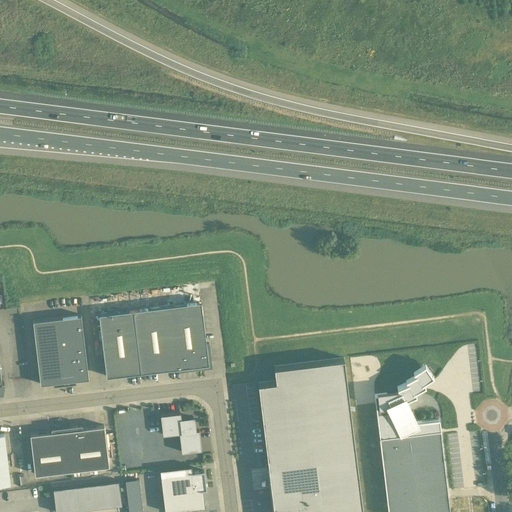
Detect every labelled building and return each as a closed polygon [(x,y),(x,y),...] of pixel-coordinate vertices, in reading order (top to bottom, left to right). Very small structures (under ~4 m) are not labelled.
[(200,300),(98,313),(106,375),(179,366),(179,369),(211,365),(208,342),(205,343),(200,300)] [(80,314),(32,320),(39,384),(53,382),(53,384),(75,382),(75,379),(88,378),(80,314)] [(275,381),(258,383),(268,468),(271,487),(273,511),(362,511),(344,357),(274,366),(275,381)] [(386,393),(374,394),(388,511),(439,511),(449,509),(440,430),(439,419),(415,422),(405,399),(416,394),(414,390),(425,385),(423,381),(433,375),(425,363),(413,371),(415,374),(405,379),(407,382),(397,387),(399,391),(388,396),(386,393)] [(179,432),(180,445),(181,451),(201,449),(198,429),(195,429),(194,425),(193,417),(185,418),(185,417),(180,418),(180,412),(160,414),(162,434),(179,432)] [(34,474),(108,465),(104,424),(82,427),(81,423),(51,427),(51,431),(29,433),(34,474)] [(0,484),(10,483),(4,433),(0,433),(0,484)] [(189,465),(159,468),(165,511),(205,507),(203,489),(206,488),(203,467),(190,469),(189,465)]
